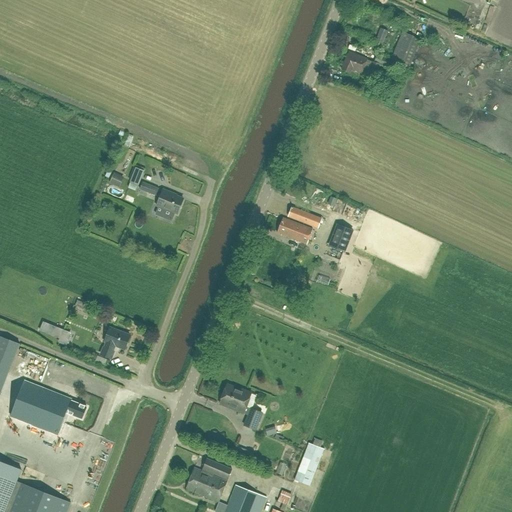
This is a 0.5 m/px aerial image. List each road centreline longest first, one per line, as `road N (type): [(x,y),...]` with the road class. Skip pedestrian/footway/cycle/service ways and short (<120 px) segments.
road 1 (tertiary): [(182,405),(341,0)]
road 2 (track): [(211,182),(194,155),(0,71)]
